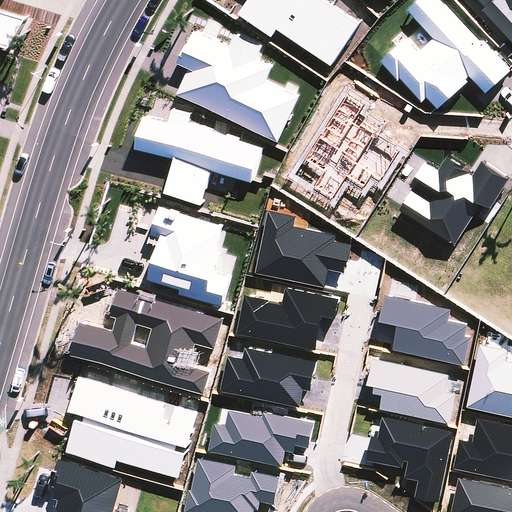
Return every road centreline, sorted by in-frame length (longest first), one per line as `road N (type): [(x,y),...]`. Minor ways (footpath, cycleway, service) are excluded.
road 1 (tertiary): [(0,344),(64,125),(124,0)]
road 2 (residential): [(319,499),(357,309)]
